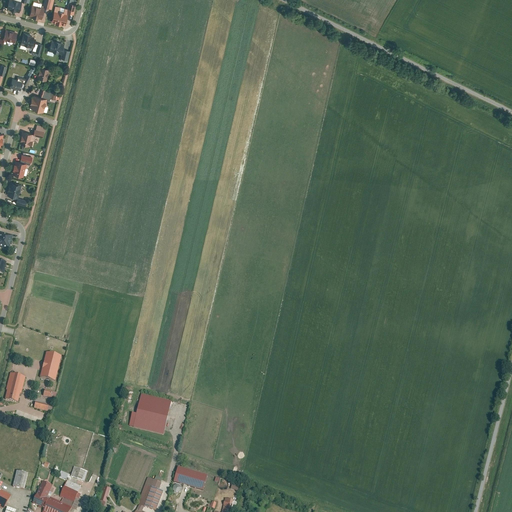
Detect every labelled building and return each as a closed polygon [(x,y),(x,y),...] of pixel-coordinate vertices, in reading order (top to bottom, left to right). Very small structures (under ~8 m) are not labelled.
[(8,0),(6,8),(18,11),(20,0),(8,0)] [(45,0),(44,7),(51,9),(53,0),(45,0)] [(33,1),(29,15),(41,18),(45,4),(33,1)] [(56,5),(52,20),(65,24),(69,8),(56,5)] [(5,28),(2,38),(14,41),(16,32),(5,28)] [(22,32),(20,43),(31,46),(34,36),(22,32)] [(52,41),(50,50),(61,53),(63,44),(52,41)] [(41,64),(38,77),(46,79),(49,67),(41,64)] [(12,78),(10,87),(20,90),(22,81),(12,78)] [(49,97),(51,92),(42,89),(41,94),(49,97)] [(59,99),(60,94),(51,92),(49,101),(55,102),(56,99),(59,99)] [(33,93),(29,107),(43,110),(46,97),(33,93)] [(23,130),(19,143),(31,146),(34,133),(23,130)] [(13,173),(24,176),(28,164),(17,160),(13,173)] [(6,194),(19,199),(23,184),(10,180),(6,194)] [(0,233),(0,245),(10,249),(14,237),(0,233)] [(0,272),(4,274),(8,263),(0,260),(0,272)] [(39,378),(56,381),(61,355),(45,351),(39,378)] [(24,377),(9,373),(4,390),(6,391),(4,399),(17,403),(24,377)] [(49,398),(50,397),(55,398),(56,393),(43,390),(41,396),(49,398)] [(135,426),(164,434),(172,405),(143,397),(135,426)] [(45,402),(32,398),(30,405),(44,409),(45,402)] [(174,482),(204,490),(208,474),(178,466),(174,482)] [(82,481),(85,471),(73,467),(70,477),(82,481)] [(24,490),(28,474),(15,471),(11,487),(24,490)] [(149,478),(138,503),(155,511),(166,485),(149,478)] [(43,481),(33,503),(44,508),(54,486),(43,481)] [(179,483),(172,487),(176,494),(182,490),(179,483)] [(98,504),(104,506),(110,488),(103,486),(98,504)] [(78,492),(65,487),(61,497),(74,502),(78,492)] [(0,488),(0,506),(4,509),(11,495),(0,488)] [(69,511),(72,507),(50,497),(43,511),(69,511)] [(226,498),(222,511),(231,511),(234,500),(226,498)]
